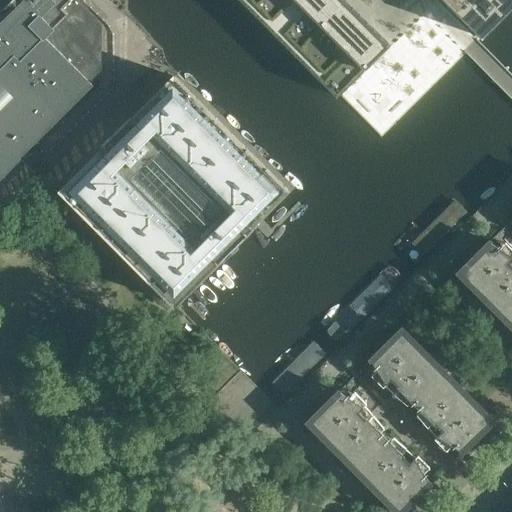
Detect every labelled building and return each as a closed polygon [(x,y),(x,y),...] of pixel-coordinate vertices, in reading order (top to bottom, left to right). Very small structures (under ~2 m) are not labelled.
[(99,72),(100,25),(75,0),(11,0),(0,11),(0,207),(34,172),(24,163),(29,157),(24,151),(25,150),(30,155),(31,155),(47,172),(64,188),(61,190),(175,304),(177,301),(215,262),(216,263),(216,262),(218,263),(247,234),(245,233),(246,231),(284,193),(285,193),(287,190),(285,187),(284,188),(179,83),(177,80),(174,77),(69,182),(53,166),(31,144),(56,119),(55,119),(66,107),(67,108),(91,83),(90,82),(99,72)] [(337,0),(241,0),(340,99),(388,51),(337,0)] [(511,0),(438,0),(479,40),(511,6),(511,0)] [(403,248),(420,264),(472,212),(456,196),(403,248)] [(511,262),(510,261),(511,259),(511,254),(491,242),(490,241),(459,273),(511,326),(511,262)] [(323,326),(340,343),(408,276),(391,260),(323,326)] [(493,421),(460,387),(402,329),(370,361),(371,362),(371,361),(385,386),(390,381),(442,433),(437,438),(461,451),(460,452),(461,453),(493,421)] [(265,384),(281,400),(328,354),(312,337),(265,384)] [(411,462),(396,447),(360,410),(365,406),(340,392),(341,391),(340,391),(308,422),(397,511),(401,511),(431,482),(430,481),(430,482),(416,458),(411,462)] [(511,511),(511,509),(505,503),(497,511),(511,511)]
